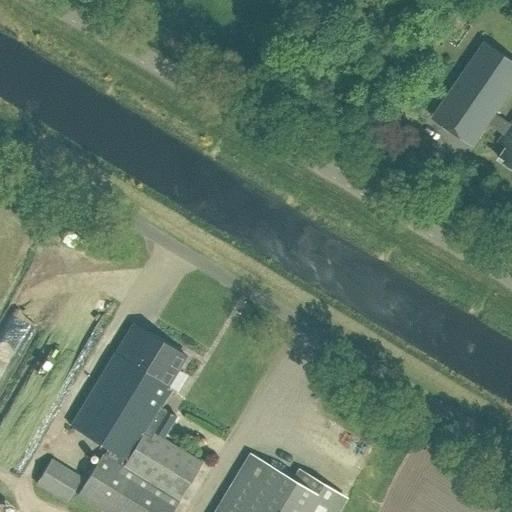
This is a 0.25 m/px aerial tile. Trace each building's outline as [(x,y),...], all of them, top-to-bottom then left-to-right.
[(511,53),(489,37),(437,113),(476,140),(492,117),(508,129),(511,123),(511,119),(498,109),(511,88),(511,53)] [(511,123),(504,134),(505,135),(509,144),(499,159),(511,167),(511,123)] [(100,306),(71,293),(59,317),(89,330),(100,306)] [(0,390),(30,317),(13,310),(0,342),(0,390)] [(126,460),(145,428),(162,438),(175,415),(165,409),(165,408),(167,404),(162,401),(170,387),(167,385),(185,355),(132,323),(69,425),(105,447),(126,460)] [(176,501),(200,462),(162,438),(145,428),(126,460),(121,467),(176,501)] [(105,447),(76,494),(105,511),(169,511),(176,501),(121,467),(126,460),(105,447)] [(291,480),(253,457),(219,511),(333,511),(342,498),(298,470),(291,480)] [(82,479),(53,460),(37,484),(66,503),(82,479)] [(0,483),(5,486),(9,478),(0,472),(0,483)]
